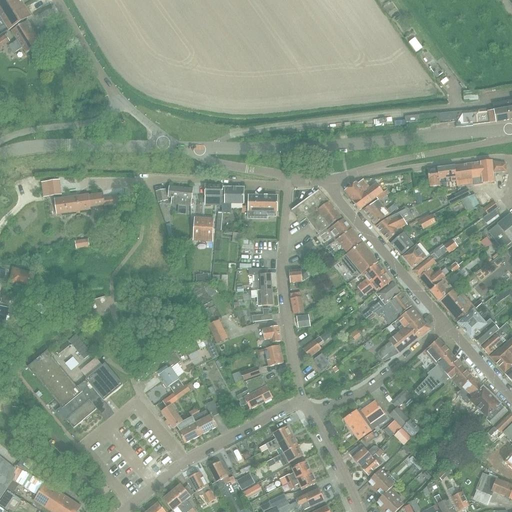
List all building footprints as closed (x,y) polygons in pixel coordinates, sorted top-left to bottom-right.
[(20,0),(0,0),(0,16),(2,19),(24,6),(20,0)] [(24,6),(2,19),(8,30),(30,16),(24,6)] [(24,54),(40,45),(26,22),(10,31),(16,41),(7,46),(12,53),(21,48),(24,54)] [(0,47),(8,42),(4,35),(0,38),(0,47)] [(426,49),(419,55),(424,61),(431,56),(426,49)] [(461,88),(461,97),(475,97),(475,88),(461,88)] [(511,106),(497,110),(493,110),(462,113),(462,112),(438,114),(439,124),(457,122),(456,123),(456,127),(489,123),(511,118),(511,106)] [(420,115),(404,117),(405,124),(421,123),(420,115)] [(492,162),(455,166),(456,178),(457,186),(474,184),(474,186),(483,185),(483,184),(494,183),(493,173),(492,162)] [(505,163),(492,162),(493,173),(506,172),(505,163)] [(455,166),(445,167),(445,173),(445,180),(456,178),(455,166)] [(445,167),(427,169),(430,187),(440,186),(439,180),(445,180),(445,173),(445,167)] [(383,198),(389,193),(387,189),(383,192),(376,183),(369,188),(363,180),(357,184),(356,182),(344,192),(359,211),(376,197),(380,194),(383,198)] [(48,198),(61,196),(58,181),(46,183),(48,198)] [(205,201),(223,201),(223,196),(223,188),(223,184),(205,185),(205,196),(205,201)] [(191,200),(192,190),(170,187),(168,197),(172,198),(171,205),(188,206),(188,205),(190,206),(191,200)] [(243,188),(223,188),(223,196),(225,196),(225,204),(221,204),(222,213),(231,213),(231,204),(240,204),(240,206),(243,206),(243,188)] [(446,199),(449,205),(470,194),(467,188),(446,199)] [(158,202),(167,201),(165,190),(156,192),(158,202)] [(300,223),(328,202),(319,191),(291,211),(300,223)] [(103,206),(120,204),(119,196),(103,198),(103,194),(88,196),(54,200),(56,215),(90,210),(89,208),(103,206)] [(474,194),(461,200),(467,212),(479,204),(474,194)] [(276,211),(276,196),(248,195),(248,211),(268,211),(267,216),(275,216),(275,211),(276,211)] [(374,224),(392,212),(389,209),(387,210),(379,201),(378,200),(363,210),(374,224)] [(487,215),(498,207),(494,201),(483,209),(487,215)] [(318,234),(331,224),(341,218),(329,202),(328,202),(300,223),(306,219),(318,234)] [(389,217),(375,227),(388,241),(398,232),(397,230),(407,225),(405,221),(411,218),(408,214),(405,210),(389,217)] [(485,226),(498,217),(494,211),(481,221),(485,226)] [(423,229),(436,223),(432,215),(419,222),(423,229)] [(497,225),(511,243),(511,242),(511,217),(510,215),(497,225)] [(212,242),(213,219),(194,218),(193,241),(212,242)] [(330,235),(334,241),(351,229),(343,219),(333,226),(331,224),(318,234),(322,240),(330,235)] [(503,250),(511,243),(497,225),(488,232),(503,250)] [(346,255),(355,248),(362,243),(351,229),(334,241),(325,247),(332,256),(342,249),(346,253),(345,254),(345,256),(346,255)] [(402,232),(389,242),(401,256),(413,245),(402,232)] [(233,233),(232,242),(240,243),(241,234),(233,233)] [(310,237),(314,243),(319,239),(315,233),(310,237)] [(486,237),(480,242),(485,248),(491,243),(486,237)] [(412,270),(419,278),(430,269),(436,265),(432,259),(435,257),(436,259),(445,252),(443,250),(445,248),(449,253),(457,247),(452,240),(439,250),(430,257),(427,258),(412,270)] [(317,252),(315,248),(311,242),(295,251),(301,262),(317,252)] [(377,263),(366,248),(362,243),(355,248),(346,255),(338,260),(350,275),(357,276),(361,273),(361,274),(377,263)] [(416,246),(402,258),(412,270),(427,258),(430,257),(428,255),(429,254),(420,244),(417,246),(416,246)] [(429,254),(428,255),(430,257),(439,250),(438,248),(429,254)] [(360,291),(385,272),(378,263),(363,275),(367,279),(357,287),(360,291)] [(453,273),(460,268),(456,263),(449,268),(453,273)] [(301,282),(312,275),(306,267),(300,270),(289,271),(290,283),(301,282)] [(13,269),(10,282),(23,285),(30,287),(34,275),(26,273),(13,269)] [(430,269),(419,278),(430,291),(444,280),(446,279),(439,270),(434,274),(430,269)] [(254,291),(271,290),(270,275),(265,275),(265,270),(248,271),(249,277),(254,277),(254,291)] [(375,293),(376,294),(391,282),(392,281),(385,272),(360,291),(364,295),(373,288),(377,292),(375,293)] [(430,291),(439,302),(457,288),(464,282),(461,277),(450,287),(444,280),(430,291)] [(373,305),(369,308),(369,310),(373,314),(374,313),(375,313),(399,293),(391,282),(376,294),(381,300),(374,305),(373,305)] [(439,302),(457,324),(473,311),(474,311),(481,305),(482,304),(479,300),(472,306),(457,288),(439,302)] [(271,290),(254,291),(250,291),(251,298),(257,298),(258,307),(272,306),(271,290)] [(399,293),(375,313),(378,317),(381,315),(388,324),(395,319),(411,306),(400,292),(399,293)] [(293,315),(304,314),(302,306),(301,297),(300,297),(290,299),(293,315)] [(39,302),(34,307),(42,315),(46,310),(39,302)] [(480,347),(480,346),(497,331),(492,324),(495,321),(481,305),(474,311),(473,311),(457,324),(470,339),(472,338),(480,347)] [(383,362),(398,354),(429,328),(412,307),(397,320),(404,328),(375,351),(383,362)] [(252,322),(272,320),(271,313),(269,314),(268,308),(262,309),(262,315),(251,316),(252,322)] [(298,328),(310,326),(308,315),(296,317),(298,328)] [(216,344),(227,339),(219,321),(208,326),(216,344)] [(497,331),(480,346),(488,356),(502,343),(498,338),(509,329),(505,324),(497,331)] [(271,343),(280,342),(278,327),(268,328),(268,329),(262,330),(264,340),(270,339),(271,343)] [(323,333),(320,336),(324,341),(327,339),(328,338),(324,332),(323,333)] [(208,335),(201,338),(205,346),(212,343),(208,335)] [(92,354),(76,336),(69,342),(84,360),(92,354)] [(310,336),(298,345),(302,349),(313,341),(310,336)] [(313,341),(302,349),(309,358),(321,349),(318,345),(322,342),(318,337),(313,341)] [(504,374),(511,367),(511,338),(500,349),(500,348),(489,357),(504,374)] [(436,366),(451,353),(438,339),(423,352),(436,366)] [(269,367),(283,364),(279,346),(258,351),(259,356),(266,354),(269,367)] [(36,360),(27,367),(34,376),(35,375),(60,406),(59,407),(61,409),(57,412),(64,422),(66,421),(73,429),(96,410),(94,407),(102,400),(103,402),(123,386),(105,364),(76,388),(51,357),(52,356),(47,350),(40,356),(38,357),(40,359),(37,362),(36,360)] [(75,364),(81,360),(76,351),(70,354),(75,364)] [(165,357),(151,367),(155,373),(158,377),(158,378),(160,376),(168,388),(169,387),(174,393),(183,387),(179,380),(177,378),(183,374),(176,365),(180,362),(174,353),(167,359),(165,357)] [(321,353),(312,360),(320,370),(329,363),(321,353)] [(428,376),(413,391),(418,395),(427,386),(431,392),(442,382),(444,385),(450,379),(463,368),(451,353),(436,366),(427,373),(428,376)] [(257,367),(241,373),(243,381),(260,375),(257,367)] [(450,379),(444,385),(447,388),(453,382),(458,387),(444,400),(447,403),(460,390),(472,378),(463,368),(450,379)] [(240,373),(232,375),(235,384),(243,381),(241,373),(240,373)] [(244,383),(248,391),(237,397),(242,407),(247,404),(250,410),(272,398),(261,377),(244,383)] [(477,408),(490,394),(472,378),(460,390),(470,400),(469,401),(477,408)] [(143,390),(149,400),(164,391),(158,381),(143,390)] [(173,394),(162,402),(166,408),(177,400),(190,391),(186,385),(183,387),(174,393),(173,394)] [(212,387),(208,389),(212,397),(216,394),(212,387)] [(397,406),(410,394),(406,390),(392,404),(395,408),(397,406)] [(508,411),(490,394),(477,408),(486,418),(485,419),(492,426),(508,411)] [(436,408),(444,402),(440,397),(432,403),(436,408)] [(214,416),(219,414),(213,402),(205,406),(209,414),(212,412),(214,416)] [(377,426),(386,420),(383,415),(375,402),(358,413),(356,411),(343,419),(358,440),(370,431),(374,428),(376,432),(379,430),(377,426)] [(161,413),(173,430),(182,423),(183,422),(174,411),(176,410),(172,404),(161,413)] [(401,427),(401,428),(409,419),(397,406),(395,408),(389,415),(394,420),(401,427)] [(193,418),(192,419),(201,435),(217,427),(211,416),(209,417),(207,411),(200,415),(194,418),(193,418)] [(494,426),(487,433),(491,437),(497,430),(501,435),(503,433),(511,424),(511,415),(509,412),(494,426)] [(184,444),(201,435),(192,419),(193,418),(193,417),(183,422),(182,423),(173,430),(179,433),(184,444)] [(409,419),(401,428),(411,438),(420,430),(409,419)] [(394,420),(387,427),(394,434),(401,427),(394,420)] [(330,423),(325,426),(332,436),(336,434),(330,423)] [(511,424),(503,433),(511,443),(511,424)] [(268,450),(293,436),(287,427),(273,434),(276,440),(266,445),(268,450)] [(401,428),(394,435),(399,440),(406,433),(401,428)] [(494,461),(509,442),(500,434),(484,453),(494,461)] [(280,448),(283,454),(298,446),(293,436),(268,450),(270,454),(280,448)] [(360,467),(376,453),(379,450),(376,446),(373,446),(367,451),(360,444),(348,453),(353,458),(352,458),(360,467)] [(407,453),(410,450),(405,445),(402,448),(407,453)] [(303,456),(298,446),(283,454),(273,459),(275,463),(280,461),(283,466),(288,463),(303,456)] [(379,450),(376,453),(360,467),(369,476),(379,466),(382,463),(377,458),(383,453),(380,449),(379,450)] [(232,453),(227,455),(233,467),(238,465),(232,453)] [(15,468),(12,480),(37,495),(44,484),(22,470),(26,465),(30,459),(24,455),(20,461),(15,468)] [(461,455),(453,462),(457,466),(465,459),(461,455)] [(0,498),(11,481),(14,468),(2,459),(0,456),(0,498)] [(230,482),(230,481),(229,478),(224,470),(219,462),(208,468),(216,482),(222,479),(225,484),(230,482)] [(293,473),(291,475),(294,481),(296,480),(311,473),(306,462),(291,468),(293,473)] [(417,462),(414,465),(419,470),(422,467),(417,462)] [(441,481),(451,472),(447,468),(437,477),(441,481)] [(373,491),(389,475),(387,472),(385,474),(380,469),(368,481),(371,485),(369,487),(373,491)] [(428,480),(431,477),(425,471),(422,474),(428,480)] [(210,503),(215,500),(201,472),(189,478),(196,493),(203,489),(210,503)] [(311,473),(296,480),(294,481),(288,484),(291,490),(297,488),(296,486),(298,484),(301,491),(316,484),(311,473)] [(511,499),(511,485),(483,473),(476,490),(491,496),(493,492),(511,499)] [(249,475),(236,481),(241,491),(254,484),(249,475)] [(285,478),(280,480),(283,487),(288,484),(294,481),(291,475),(285,478)] [(389,490),(395,484),(390,479),(392,477),(389,475),(373,491),(377,495),(379,493),(382,496),(389,490)] [(261,483),(263,488),(275,484),(273,479),(261,483)] [(49,511),(76,511),(81,506),(45,483),(33,501),(49,511)] [(181,485),(172,492),(188,511),(192,509),(186,500),(190,497),(181,485)] [(452,488),(448,490),(459,511),(462,510),(464,510),(466,509),(467,507),(469,506),(468,505),(462,492),(456,495),(452,488)] [(298,507),(307,502),(310,507),(324,501),(318,489),(295,500),(298,507)] [(381,511),(397,495),(395,493),(393,495),(389,490),(382,496),(376,502),(379,505),(377,507),(381,511)] [(13,499),(15,496),(7,491),(0,500),(0,506),(5,510),(13,499)] [(180,511),(188,511),(172,492),(163,499),(172,511),(177,508),(180,511)] [(284,495),(269,503),(272,508),(276,506),(287,501),(284,495)] [(400,498),(397,495),(381,511),(395,511),(403,505),(398,500),(400,498)] [(441,511),(454,511),(448,499),(442,502),(438,495),(434,497),(441,511)] [(24,501),(20,507),(26,511),(29,505),(24,501)] [(287,501),(276,506),(279,511),(283,511),(290,509),(291,509),(296,507),(294,503),(289,505),(287,501)] [(165,511),(158,503),(148,511),(165,511)]
